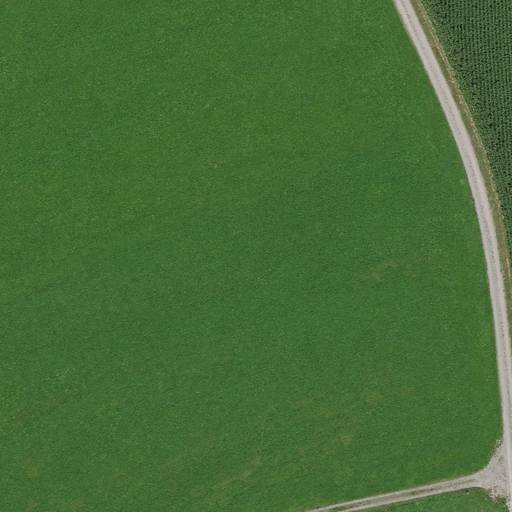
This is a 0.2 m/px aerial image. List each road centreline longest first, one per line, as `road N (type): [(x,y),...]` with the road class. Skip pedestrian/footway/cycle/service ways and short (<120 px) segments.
road 1 (track): [(511,429),(494,255),(468,149),(403,0)]
road 2 (track): [(319,511),(511,472)]
